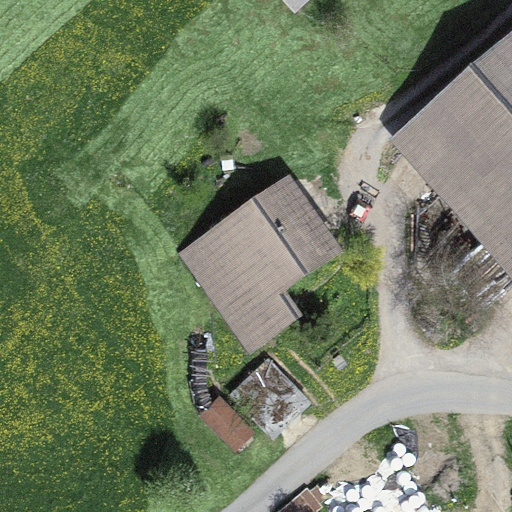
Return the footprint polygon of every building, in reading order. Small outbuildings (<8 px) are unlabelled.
[(285,0),(294,8),(302,0),(285,0)] [(511,245),(511,52),(381,165),(417,206),(452,176),(459,184),(511,245)] [(417,206),(424,214),(459,184),(452,176),(417,206)] [(287,292),(284,287),(286,286),(330,255),(286,191),(187,260),(234,328),(287,292)] [(234,328),(251,352),(305,314),(286,286),(284,287),(287,292),(234,328)] [(233,397),(274,441),(310,407),(269,363),(233,397)] [(201,417),(236,453),(255,435),(220,399),(201,417)]
